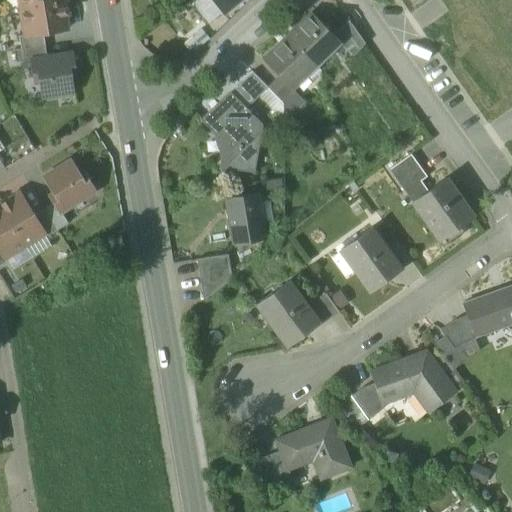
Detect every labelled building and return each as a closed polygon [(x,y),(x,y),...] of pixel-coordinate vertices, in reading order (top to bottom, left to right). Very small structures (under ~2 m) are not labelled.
[(65,2),(64,0),(17,0),(19,9),(65,2)] [(195,0),(195,2),(194,7),(207,25),(221,14),(209,0),(195,0)] [(209,0),(221,14),(237,0),(209,0)] [(67,30),(64,16),(63,9),(66,8),(65,2),(19,9),(24,36),(24,37),(42,34),(67,30)] [(311,14),(287,38),(313,64),(336,42),(336,41),(332,37),(311,14)] [(336,42),(351,56),(364,45),(348,22),(332,37),(336,41),(336,42)] [(13,51),(15,63),(31,61),(30,60),(46,57),(44,46),(42,34),(24,37),(24,36),(18,37),(20,50),(13,51)] [(289,87),(313,64),(287,38),(262,62),(278,77),(288,88),(289,87)] [(72,93),(69,74),(68,68),(73,67),(71,54),(46,57),(30,60),(31,61),(34,83),(39,82),(41,98),(72,93)] [(250,105),(267,89),(266,88),(251,72),(234,89),(250,105)] [(278,77),(266,88),(267,89),(282,104),(282,117),(289,117),(303,103),(289,87),(288,88),(278,77)] [(220,166),(251,169),(258,126),(228,95),(202,119),(225,143),(220,166)] [(390,171),(405,192),(427,176),(411,155),(390,171)] [(43,177),(53,194),(56,199),(52,202),(53,204),(59,213),(60,213),(94,192),(82,172),(78,175),(69,161),(43,177)] [(412,202),(434,187),(427,176),(405,192),(412,202)] [(412,202),(440,241),(473,217),(445,178),(434,187),(412,202)] [(19,193),(8,200),(4,202),(4,201),(0,203),(0,208),(24,247),(43,235),(44,234),(33,216),(19,193)] [(226,200),(233,243),(263,238),(256,195),(226,200)] [(53,204),(43,210),(56,231),(67,224),(60,213),(59,213),(53,204)] [(0,208),(0,254),(3,259),(4,259),(24,247),(0,208)] [(45,238),(56,231),(43,210),(33,216),(44,234),(43,235),(45,238)] [(355,270),(369,291),(388,277),(387,275),(397,268),(398,270),(400,268),(386,249),(371,228),(344,248),(358,267),(355,270)] [(386,249),(400,268),(410,261),(396,242),(386,249)] [(196,260),(203,301),(231,279),(227,255),(196,260)] [(387,275),(388,277),(398,270),(397,268),(387,275)] [(271,326),(285,345),(304,332),(302,330),(313,322),(314,321),(305,307),(287,283),(256,305),(258,308),(261,306),(274,324),(271,326)] [(511,320),(511,286),(463,305),(468,316),(474,334),(475,334),(511,320)] [(315,324),(318,328),(338,313),(324,293),(305,307),(314,321),(313,322),(315,324)] [(258,308),(271,326),(274,324),(261,306),(258,308)] [(443,333),(455,349),(462,344),(476,339),(475,334),(474,334),(468,316),(453,321),(441,330),(443,333)] [(302,330),(304,332),(315,324),(313,322),(302,330)] [(432,341),(444,357),(455,349),(443,333),(432,341)] [(412,393),(427,414),(454,393),(424,353),(368,374),(372,384),(379,405),(412,393)] [(350,397),(367,420),(381,410),(379,405),(372,384),(362,388),(350,397)] [(313,459),(321,478),(350,467),(331,418),(276,440),(280,451),(287,470),(288,469),(313,459)] [(255,461),(265,485),(290,475),(288,469),(287,470),(280,451),(255,461)]
